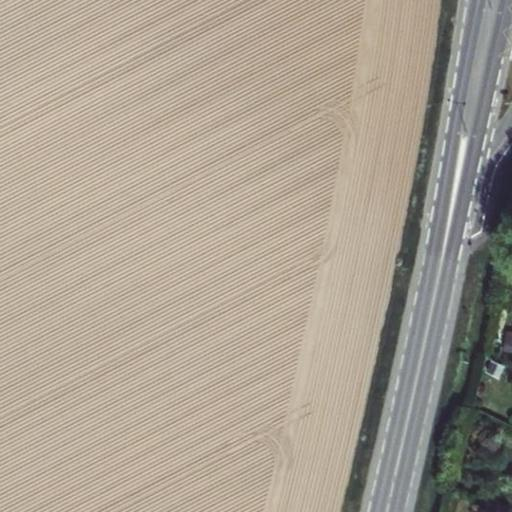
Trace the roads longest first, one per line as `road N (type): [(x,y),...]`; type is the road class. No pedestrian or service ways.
road 1 (secondary): [(478,0),(422,345)]
road 2 (secondary): [(422,345),(471,162)]
road 3 (secondary): [(386,511),(422,345)]
road 4 (secondary): [(471,162),(507,0)]
